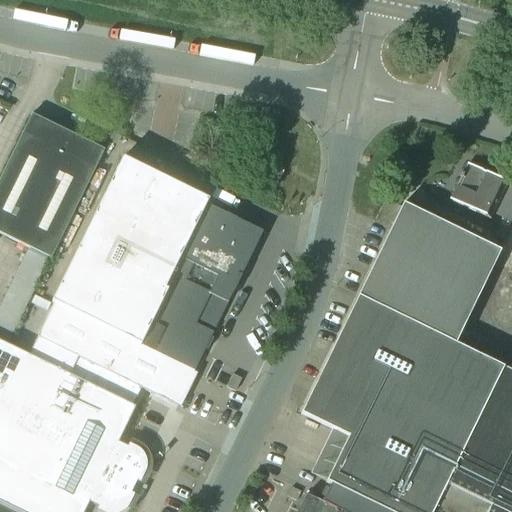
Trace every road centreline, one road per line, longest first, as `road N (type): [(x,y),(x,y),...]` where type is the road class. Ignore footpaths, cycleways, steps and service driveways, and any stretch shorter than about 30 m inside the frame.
road 1 (unclassified): [(215,511),(318,283),(348,95)]
road 2 (unclassified): [(348,95),(0,27)]
road 3 (unclassified): [(511,135),(348,95)]
road 4 (secondary): [(511,36),(367,0)]
